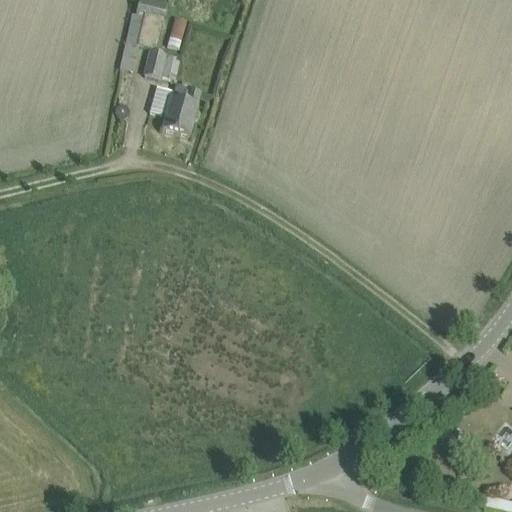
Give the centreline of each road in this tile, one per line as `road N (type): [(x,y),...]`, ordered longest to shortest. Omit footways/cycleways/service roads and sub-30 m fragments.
road 1 (track): [(0,201),(152,167),(217,188),(292,232),(465,362)]
road 2 (tertiary): [(323,471),(394,424),(511,307)]
road 3 (tertiary): [(172,511),(323,471)]
